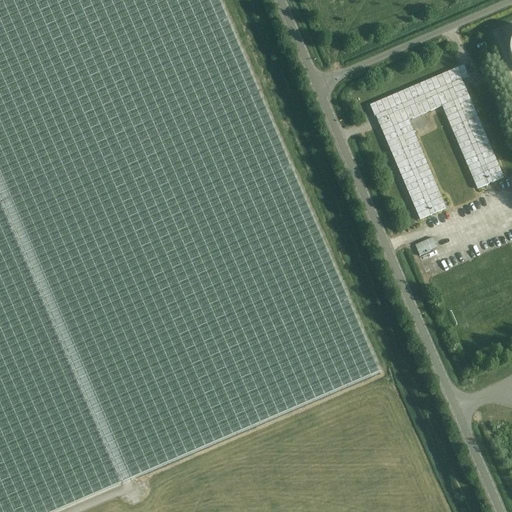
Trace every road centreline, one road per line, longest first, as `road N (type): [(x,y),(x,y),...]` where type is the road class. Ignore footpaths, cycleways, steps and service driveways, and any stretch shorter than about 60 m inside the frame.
road 1 (unclassified): [(500,511),(316,84)]
road 2 (unclassified): [(316,84),(511,1)]
